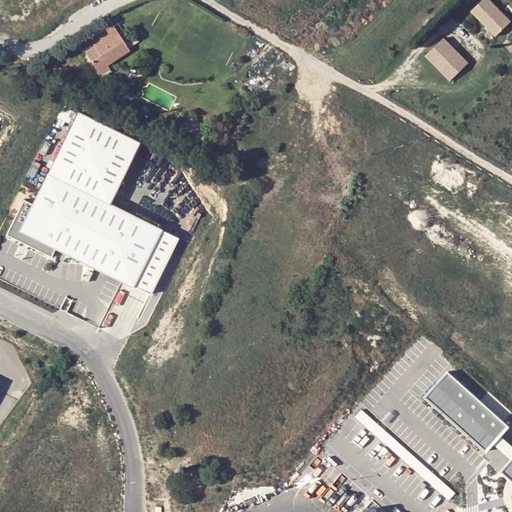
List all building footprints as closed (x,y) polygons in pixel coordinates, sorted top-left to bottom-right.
[(478,0),(469,9),(494,35),(509,20),(489,0),(478,0)] [(104,56),(125,43),(109,17),(101,21),(105,29),(81,43),(95,66),(106,60),(104,56)] [(424,54),(436,67),(454,49),(442,37),(424,54)] [(149,50),(141,46),(134,59),(142,63),(146,55),(149,50)] [(454,49),(436,67),(449,80),(467,62),(454,49)] [(49,172),(111,203),(141,143),(79,112),(49,172)] [(215,156),(219,159),(224,152),(219,149),(215,156)] [(111,203),(49,172),(33,204),(24,199),(7,234),(52,256),(56,247),(150,294),(179,237),(111,203)] [(426,396),(486,450),(493,443),(500,435),(509,426),(448,372),(426,396)] [(356,416),(450,501),(456,494),(362,409),(356,416)] [(511,445),(500,435),(493,443),(511,460),(511,459),(511,445)] [(511,459),(511,460),(502,470),(511,479),(511,459)]
